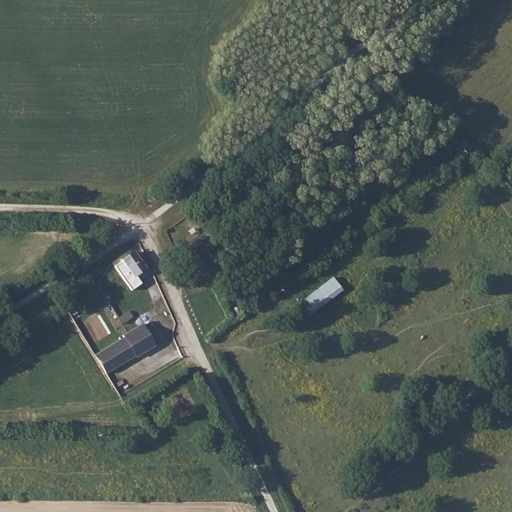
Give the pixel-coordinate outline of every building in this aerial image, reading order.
[(194,249),(185,253),(193,270),(201,266),(194,249)] [(146,270),(131,250),(120,259),(123,264),(118,268),(129,281),(134,277),(136,278),(146,270)] [(329,278),(289,308),(297,319),(337,289),(329,278)] [(121,316),(124,323),(138,315),(134,309),(121,316)] [(144,326),(155,345),(162,341),(151,322),(144,326)] [(140,353),(155,345),(144,326),(144,324),(129,333),(140,353)] [(156,347),(155,345),(140,353),(129,333),(124,335),(137,357),(156,347)]
